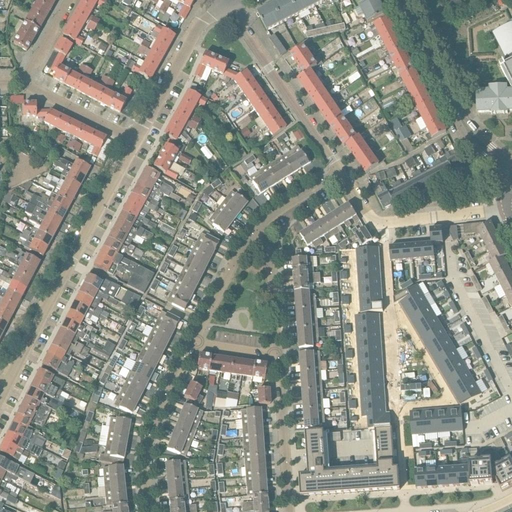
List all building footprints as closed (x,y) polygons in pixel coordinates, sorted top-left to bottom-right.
[(50,12),(53,6),(55,2),(52,0),(37,0),(36,3),(50,12)] [(106,3),(101,0),(83,0),(81,3),(93,10),(96,5),(102,8),(106,3)] [(178,17),(184,21),(195,0),(180,0),(178,4),(184,8),(178,17)] [(283,24),(299,15),(291,0),(285,0),(274,6),(283,24)] [(291,0),(299,15),(315,7),(311,0),(291,0)] [(386,15),(378,0),(373,0),(372,1),(359,8),(367,25),(386,15)] [(460,11),(454,0),(452,0),(449,2),(454,13),(460,11)] [(454,0),(460,11),(464,8),(459,0),(454,0)] [(159,12),(165,15),(171,4),(165,1),(159,12)] [(36,3),(30,14),(44,22),(50,12),(36,3)] [(81,3),(75,14),(87,21),(90,23),(93,17),(90,16),(93,10),(81,3)] [(267,32),(283,24),(274,6),(258,14),(267,32)] [(30,14),(24,24),(38,32),(44,22),(30,14)] [(75,14),(69,25),(81,32),(87,21),(75,14)] [(379,36),(379,37),(393,30),(388,18),(373,26),(375,30),(371,32),(375,38),(379,36)] [(511,20),(510,21),(511,24),(496,32),(511,62),(511,20)] [(97,27),(90,23),(86,29),(93,32),(97,27)] [(24,24),(18,34),(32,42),(38,32),(24,24)] [(63,37),(81,47),(84,41),(78,37),(81,32),(69,25),(63,37)] [(156,41),(168,48),(174,37),(156,27),(153,32),(159,36),(156,41)] [(380,48),(381,49),(384,47),(399,40),(393,30),(379,37),(383,45),(380,46),(381,48),(380,48)] [(18,34),(12,45),(27,53),(32,42),(18,34)] [(72,47),(61,40),(60,40),(54,51),(59,54),(57,59),(62,63),(65,58),(66,58),(72,47)] [(399,40),(384,47),(390,58),(404,50),(399,40)] [(140,47),(147,51),(150,45),(144,41),(140,47)] [(150,52),(162,59),(168,48),(156,41),(150,52)] [(298,65),(311,56),(304,46),(291,56),(298,65)] [(137,53),(144,57),(147,51),(140,47),(137,53)] [(395,68),(409,61),(404,50),(390,58),(395,68)] [(144,63),(156,70),(162,59),(150,52),(144,63)] [(205,69),(210,71),(216,59),(204,54),(194,77),(201,80),(205,69)] [(305,75),(311,71),(318,66),(316,64),(311,56),(298,65),(305,75)] [(64,85),(71,73),(60,68),(62,63),(57,59),(51,71),(56,73),(53,79),(64,85)] [(210,71),(222,76),(225,71),(227,64),(216,59),(210,71)] [(380,61),(363,68),(366,75),(383,68),(380,61)] [(396,80),(397,80),(400,79),(415,72),(409,61),(395,68),(397,72),(394,73),(397,79),(396,80)] [(511,111),(511,62),(506,66),(503,61),(502,62),(503,62),(499,64),(501,68),(511,90),(511,92),(507,92),(507,87),(490,88),(491,92),(477,93),(478,114),(492,113),(492,115),(508,114),(508,112),(511,111)] [(138,74),(149,81),(150,81),(156,70),(144,63),(141,69),(130,63),(127,68),(131,71),(138,74)] [(77,73),(83,76),(86,68),(81,65),(77,73)] [(83,76),(89,78),(92,71),(86,68),(83,76)] [(225,71),(222,76),(229,79),(232,73),(225,71)] [(298,79),(305,89),(318,80),(314,75),(311,71),(305,75),(298,79)] [(246,72),(240,76),(233,80),(232,81),(239,91),(253,81),(246,72)] [(415,72),(400,79),(406,89),(420,82),(415,72)] [(64,85),(75,91),(81,79),(71,73),(64,85)] [(105,88),(109,80),(103,77),(99,85),(105,88)] [(75,91),(86,97),(92,85),(81,79),(75,91)] [(109,80),(105,88),(111,91),(115,83),(109,80)] [(305,89),(311,99),(324,90),(323,88),(322,86),(318,80),(305,89)] [(239,91),(245,100),(259,90),(253,81),(239,91)] [(411,99),(425,92),(420,82),(406,89),(411,99)] [(86,97),(98,102),(104,91),(98,87),(92,85),(86,97)] [(120,114),(126,102),(132,92),(125,89),(123,94),(120,99),(115,96),(109,108),(120,114)] [(252,110),(266,100),(259,90),(245,100),(252,110)] [(317,108),(331,99),(326,92),(324,90),(311,99),(317,108)] [(109,108),(115,96),(112,95),(110,94),(104,91),(98,102),(109,108)] [(183,103),(194,109),(197,104),(204,108),(207,102),(196,96),(189,92),(183,103)] [(412,111),(416,109),(430,102),(425,92),(411,99),(406,101),(409,107),(412,106),(414,108),(411,109),(412,111)] [(324,118),(337,109),(336,107),(335,105),(331,99),(317,108),(324,118)] [(252,110),(258,119),(272,109),(266,100),(252,110)] [(421,120),(436,112),(430,102),(416,109),(421,120)] [(176,114),(188,121),(194,109),(183,103),(176,114)] [(36,118),(41,118),(45,112),(36,111),(36,105),(23,105),(23,118),(36,118)] [(258,119),(265,129),(279,119),(272,109),(258,119)] [(330,127),(344,118),(339,111),(337,109),(324,118),(330,127)] [(44,122),(43,124),(49,127),(55,129),(61,117),(49,112),(45,112),(41,118),(42,118),(41,121),(44,122)] [(421,120),(426,129),(441,122),(436,112),(421,120)] [(170,126),(181,133),(188,121),(176,114),(170,126)] [(55,129),(66,135),(72,123),(61,117),(55,129)] [(191,122),(198,126),(201,121),(194,117),(191,122)] [(337,137),(351,128),(344,118),(330,127),(337,137)] [(396,118),(390,122),(395,131),(401,127),(396,118)] [(271,137),(272,139),(286,129),(279,119),(265,129),(267,131),(268,132),(271,137)] [(188,128),(195,132),(198,126),(191,122),(188,128)] [(432,140),(438,136),(446,133),(441,122),(426,129),(428,133),(424,135),(428,142),(432,140)] [(66,135),(77,140),(83,128),(72,123),(66,135)] [(176,143),(176,142),(181,133),(170,126),(164,136),(169,140),(166,146),(172,148),(175,142),(176,143)] [(47,132),(48,130),(42,127),(41,127),(38,134),(44,137),(47,132)] [(402,143),(407,139),(412,137),(406,127),(402,129),(396,132),(402,143)] [(77,140),(89,146),(95,134),(83,128),(77,140)] [(243,140),(251,134),(246,128),(239,133),(243,140)] [(346,146),(357,138),(351,128),(337,137),(344,147),(346,146)] [(95,149),(90,159),(95,162),(106,139),(95,134),(89,146),(95,149)] [(55,142),(62,145),(65,138),(59,135),(55,142)] [(353,155),(366,146),(360,137),(357,138),(346,146),(353,155)] [(409,154),(414,151),(407,139),(402,143),(409,154)] [(66,148),(72,151),(76,143),(70,140),(66,148)] [(441,150),(445,148),(441,141),(437,143),(441,150)] [(172,148),(182,154),(186,147),(176,142),(176,143),(175,142),(172,148)] [(72,151),(78,154),(82,146),(76,143),(72,151)] [(192,160),(182,154),(172,148),(166,146),(160,157),(171,163),(175,166),(178,160),(189,166),(192,160)] [(353,155),(359,164),(373,155),(366,146),(353,155)] [(432,156),(436,154),(431,146),(428,149),(432,156)] [(290,153),(300,170),(311,163),(308,159),(306,160),(298,148),(290,153)] [(428,158),(432,156),(428,149),(424,151),(428,158)] [(292,175),(300,170),(290,153),(282,158),(292,175)] [(448,163),(454,174),(464,169),(458,156),(451,159),(448,154),(444,156),(448,163)] [(359,164),(366,174),(379,165),(373,155),(359,164)] [(178,176),(168,170),(171,163),(160,157),(154,168),(165,175),(165,176),(175,182),(178,176)] [(55,162),(85,178),(90,169),(76,161),(73,166),(57,158),(55,162)] [(284,180),(292,175),(282,158),(273,163),(284,180)] [(413,168),(417,166),(412,158),(409,161),(413,168)] [(250,172),(255,168),(252,164),(249,159),(244,163),(250,172)] [(409,170),(413,168),(409,161),(405,163),(409,170)] [(455,176),(454,174),(448,163),(442,165),(440,161),(436,163),(445,181),(455,176)] [(81,187),(85,178),(55,162),(54,162),(51,166),(53,167),(53,166),(63,172),(61,177),(66,179),(81,187)] [(276,185),(284,180),(273,163),(265,168),(276,185)] [(435,186),(445,181),(436,163),(431,165),(434,170),(428,173),(435,186)] [(268,190),(276,185),(265,168),(257,173),(268,190)] [(141,178),(172,195),(174,191),(157,182),(160,176),(159,176),(146,169),(141,178)] [(425,191),(435,186),(428,173),(422,176),(420,171),(416,173),(425,191)] [(258,197),(268,190),(257,173),(249,178),(257,191),(255,192),(258,197)] [(415,197),(425,191),(416,173),(412,175),(415,180),(408,183),(415,197)] [(75,197),(81,187),(66,179),(64,184),(48,176),(46,180),(45,180),(45,181),(75,197)] [(172,195),(141,178),(136,186),(156,197),(160,200),(163,195),(168,198),(178,203),(181,199),(172,195)] [(210,186),(213,191),(222,185),(218,180),(210,186)] [(71,204),(75,197),(45,181),(43,183),(54,189),(51,194),(57,197),(71,204)] [(405,202),(415,197),(408,183),(402,186),(400,181),(396,184),(405,202)] [(395,207),(405,202),(396,184),(391,186),(394,191),(388,193),(394,205),(395,207)] [(131,195),(156,209),(158,207),(159,205),(153,202),(156,197),(136,186),(131,195)] [(384,211),(394,205),(388,193),(385,187),(381,189),(383,194),(377,197),(384,211)] [(6,194),(13,196),(25,191),(19,188),(6,194)] [(201,193),(205,196),(210,191),(206,188),(201,193)] [(225,200),(241,212),(248,202),(244,199),(242,201),(231,193),(225,200)] [(4,199),(10,202),(13,196),(6,194),(4,199)] [(164,213),(156,209),(131,195),(127,204),(147,215),(150,211),(154,213),(155,212),(163,216),(164,213)] [(66,213),(71,204),(57,197),(54,202),(43,196),(41,200),(66,213)] [(62,222),(66,213),(41,200),(38,198),(36,202),(42,206),(40,210),(42,211),(62,222)] [(235,220),(241,212),(225,200),(219,208),(235,220)] [(192,212),(197,214),(202,205),(197,202),(192,212)] [(122,213),(143,225),(155,231),(157,227),(144,220),(147,215),(127,204),(122,213)] [(355,224),(360,221),(349,205),(341,210),(349,222),(353,220),(355,224)] [(229,227),(235,220),(219,208),(214,215),(229,227)] [(352,226),(349,222),(341,210),(333,215),(341,228),(345,226),(347,229),(352,226)] [(57,231),(62,222),(42,211),(39,216),(34,213),(32,218),(57,231)] [(185,213),(181,211),(176,219),(182,222),(186,214),(185,213)] [(117,222),(151,240),(153,236),(140,229),(143,225),(122,213),(117,222)] [(222,237),(229,227),(214,215),(208,223),(219,232),(218,234),(222,237)] [(337,230),(341,228),(333,215),(324,220),(335,237),(339,234),(337,230)] [(52,240),(57,231),(32,218),(30,222),(36,225),(33,230),(52,240)] [(331,239),(335,237),(324,220),(317,225),(325,238),(329,236),(331,239)] [(112,231),(127,239),(129,234),(149,244),(151,240),(117,222),(112,231)] [(482,224),(463,226),(464,236),(478,234),(482,241),(496,234),(490,223),(483,227),(482,224)] [(321,240),(325,238),(317,225),(309,230),(319,247),(323,244),(321,240)] [(457,227),(449,228),(449,233),(454,242),(458,240),(457,227)] [(436,229),(430,230),(431,241),(431,244),(431,245),(433,244),(443,243),(442,229),(436,229),(436,228),(436,229)] [(48,249),(52,240),(33,230),(31,234),(20,229),(18,233),(48,249)] [(367,249),(374,249),(370,243),(372,241),(364,229),(359,233),(355,236),(363,248),(366,246),(367,249)] [(315,249),(319,247),(309,230),(298,237),(301,242),(303,240),(308,248),(312,245),(315,249)] [(107,240),(142,258),(144,253),(124,243),(127,239),(112,231),(107,240)] [(48,249),(18,233),(17,232),(12,242),(43,258),(48,249)] [(196,243),(213,252),(218,243),(201,234),(196,243)] [(496,234),(482,241),(488,252),(501,245),(496,234)] [(139,262),(142,258),(107,240),(103,249),(123,259),(126,254),(139,262)] [(338,246),(341,250),(350,245),(347,240),(338,246)] [(209,260),(213,252),(196,243),(192,251),(209,260)] [(427,244),(423,245),(424,260),(435,259),(433,244),(431,245),(431,244),(428,244),(427,244)] [(417,245),(412,246),(413,261),(424,260),(423,245),(417,245)] [(501,245),(488,252),(493,262),(498,260),(498,261),(503,258),(507,256),(501,245)] [(395,247),(390,248),(391,262),(402,262),(401,246),(396,247),(395,247)] [(406,246),(401,246),(402,262),(413,261),(412,246),(407,246),(406,246)] [(378,248),(374,249),(367,249),(362,250),(356,250),(357,263),(379,261),(378,248)] [(98,257),(125,271),(130,263),(123,259),(103,249),(98,257)] [(205,269),(209,260),(192,251),(188,260),(205,269)] [(10,259),(35,272),(40,263),(20,253),(17,257),(12,255),(10,259)] [(469,253),(464,255),(467,262),(472,260),(469,253)] [(121,275),(123,271),(98,257),(93,266),(107,274),(108,274),(113,277),(115,272),(121,275)] [(294,270),(308,269),(314,268),(313,258),(308,259),(293,260),(294,270)] [(493,262),(489,264),(494,276),(508,269),(503,258),(498,261),(498,260),(493,262)] [(31,281),(35,272),(10,259),(8,263),(14,266),(12,271),(31,281)] [(201,277),(205,269),(188,260),(184,269),(201,277)] [(472,260),(467,262),(471,269),(476,267),(472,260)] [(357,263),(358,276),(380,274),(379,261),(357,263)] [(130,262),(130,263),(125,271),(125,272),(132,276),(127,286),(143,294),(149,284),(153,275),(130,262)] [(196,286),(201,277),(184,269),(179,277),(196,286)] [(294,281),(320,279),(320,274),(309,275),(308,269),(294,270),(294,281)] [(511,276),(508,269),(494,276),(500,286),(511,280),(511,276)] [(31,281),(12,271),(11,270),(8,275),(0,270),(0,276),(26,290),(31,281)] [(381,287),(380,274),(358,276),(359,288),(381,287)] [(22,299),(26,290),(0,276),(0,281),(9,287),(7,291),(22,299)] [(83,285),(111,298),(117,287),(103,280),(102,283),(88,276),(83,285)] [(475,276),(470,279),(474,286),(478,284),(475,276)] [(192,293),(196,286),(179,277),(175,285),(192,293)] [(295,292),(310,291),(309,285),(321,284),(320,279),(294,281),(295,292)] [(511,280),(500,286),(505,296),(511,292),(511,280)] [(478,284),(474,286),(478,293),(482,291),(478,284)] [(118,302),(111,298),(83,285),(79,294),(99,304),(102,300),(116,307),(118,302)] [(171,294),(188,303),(192,293),(175,285),(171,294)] [(394,299),(394,306),(398,304),(401,302),(405,308),(424,297),(417,286),(417,285),(394,299)] [(382,299),(381,287),(359,288),(360,301),(382,299)] [(0,299),(17,308),(22,299),(7,291),(5,296),(0,293),(0,299)] [(296,302),(315,300),(315,296),(310,296),(310,291),(295,292),(296,302)] [(511,292),(505,296),(501,299),(506,310),(511,308),(511,292)] [(74,303),(107,319),(109,315),(97,309),(99,304),(79,294),(74,303)] [(171,294),(166,303),(183,311),(188,303),(171,294)] [(127,307),(134,311),(141,298),(133,295),(127,307)] [(424,297),(405,308),(411,319),(430,308),(424,297)] [(486,298),(481,300),(485,308),(490,305),(486,298)] [(0,310),(12,317),(17,308),(0,299),(0,310)] [(360,314),(383,312),(382,299),(360,301),(360,314)] [(297,311),(317,310),(316,300),(315,300),(296,302),(297,311)] [(105,319),(107,319),(74,303),(69,312),(84,319),(97,326),(100,320),(104,322),(105,319)] [(490,305),(485,308),(489,315),(493,312),(490,305)] [(430,308),(411,319),(417,330),(437,319),(430,308)] [(0,321),(8,326),(12,317),(0,310),(0,321)] [(297,321),(317,320),(317,310),(297,311),(297,321)] [(65,321),(95,336),(97,332),(85,325),(82,324),(84,319),(69,312),(65,321)] [(157,321),(174,330),(179,321),(167,315),(166,315),(161,312),(157,321)] [(377,315),(355,317),(356,330),(378,328),(377,315)] [(502,317),(498,319),(502,326),(506,324),(502,317)] [(437,319),(417,330),(424,341),(443,329),(437,319)] [(298,331),(318,329),(317,320),(297,321),(298,331)] [(93,340),(95,336),(65,321),(60,329),(78,338),(81,334),(93,340)] [(170,339),(174,330),(157,321),(152,330),(170,339)] [(506,324),(502,326),(505,333),(510,331),(506,324)] [(124,337),(129,339),(134,331),(129,328),(124,337)] [(379,341),(378,328),(356,330),(357,343),(379,341)] [(56,338),(87,355),(89,351),(76,343),(78,338),(60,329),(56,338)] [(299,340),(318,339),(319,339),(318,329),(298,331),(299,340)] [(443,329),(424,341),(430,352),(449,340),(443,329)] [(166,347),(170,339),(152,330),(148,338),(166,347)] [(85,359),(87,355),(56,338),(51,347),(69,357),(72,352),(85,359)] [(162,355),(166,347),(148,338),(144,346),(162,355)] [(299,350),(314,349),(314,344),(319,343),(318,339),(299,340),(299,350)] [(449,340),(430,352),(437,363),(456,351),(449,340)] [(358,355),(380,354),(379,341),(357,343),(358,355)] [(114,346),(111,345),(106,353),(108,354),(110,356),(115,347),(114,346)] [(157,364),(162,355),(144,346),(139,355),(157,364)] [(46,356),(72,369),(74,365),(69,362),(71,358),(69,357),(51,347),(46,356)] [(106,359),(108,354),(106,353),(100,350),(94,347),(92,352),(106,359)] [(456,351),(437,363),(443,373),(462,362),(456,351)] [(301,364),(320,363),(320,353),(300,354),(301,364)] [(380,354),(358,355),(359,368),(381,366),(380,354)] [(153,373),(157,364),(139,355),(135,364),(153,373)] [(42,365),(55,372),(55,373),(56,373),(67,378),(68,378),(69,379),(72,373),(73,374),(74,370),(72,369),(46,356),(42,365)] [(197,370),(210,372),(212,357),(199,356),(197,370)] [(210,372),(219,374),(222,359),(212,357),(210,372)] [(219,374),(230,375),(233,361),(222,359),(219,374)] [(230,375),(241,377),(244,362),(233,361),(230,375)] [(241,377),(252,379),(254,364),(244,362),(241,377)] [(462,362),(443,373),(449,384),(469,373),(462,362)] [(301,374),(321,372),(320,363),(301,364),(301,374)] [(149,381),(153,373),(135,364),(131,372),(149,381)] [(264,380),(265,372),(266,366),(254,364),(252,379),(264,380)] [(382,379),(381,366),(359,368),(360,380),(382,379)] [(35,380),(60,392),(65,383),(54,378),(54,377),(53,377),(39,371),(35,380)] [(145,390),(149,381),(131,372),(127,381),(145,390)] [(302,383),(322,381),(321,372),(301,374),(302,383)] [(469,373),(449,384),(456,395),(475,384),(469,373)] [(360,393),(383,391),(382,379),(360,380),(360,393)] [(62,393),(60,392),(35,380),(30,389),(57,402),(62,393)] [(140,398),(145,390),(127,381),(122,389),(140,398)] [(303,393),(322,392),(322,381),(302,383),(303,393)] [(184,398),(195,403),(202,389),(192,384),(184,398)] [(475,384),(456,395),(462,406),(461,406),(461,407),(482,395),(475,384)] [(94,396),(99,398),(102,390),(97,388),(94,396)] [(26,398),(51,410),(62,415),(66,407),(57,402),(30,389),(26,398)] [(118,397),(136,407),(140,398),(122,389),(118,397)] [(258,406),(270,405),(269,390),(256,391),(258,406)] [(383,404),(383,391),(360,393),(361,405),(383,404)] [(303,402),(323,401),(322,392),(303,393),(303,402)] [(119,409),(132,415),(136,407),(118,397),(114,406),(118,408),(118,409),(119,409)] [(481,415),(506,403),(504,397),(478,408),(481,415)] [(26,398),(21,407),(17,416),(31,423),(43,428),(47,419),(51,410),(26,398)] [(214,408),(225,409),(226,400),(216,399),(214,408)] [(236,408),(238,400),(227,399),(226,400),(225,409),(236,408)] [(304,411),(324,410),(323,401),(303,402),(304,411)] [(384,416),(383,404),(361,405),(362,418),(368,418),(368,417),(384,416)] [(181,416),(199,423),(203,413),(185,406),(181,416)] [(460,410),(448,411),(450,433),(463,432),(462,423),(462,422),(462,413),(461,408),(460,408),(460,410)] [(241,421),(261,420),(260,410),(241,411),(241,421)] [(305,421),(325,419),(324,410),(304,411),(305,421)] [(448,411),(436,412),(437,434),(450,433),(448,411)] [(411,412),(410,412),(410,417),(412,436),(425,435),(423,413),(411,414),(411,412)] [(436,412),(423,413),(425,435),(437,434),(436,412)] [(390,415),(384,416),(368,417),(368,418),(368,431),(370,431),(375,430),(391,429),(390,415)] [(12,425),(46,441),(48,437),(29,427),(31,423),(17,416),(12,425)] [(196,431),(199,423),(181,416),(177,424),(196,431)] [(109,428),(129,432),(131,420),(125,419),(125,421),(111,418),(109,428)] [(305,431),(325,429),(325,419),(305,421),(305,431)] [(242,431),(262,430),(261,420),(241,421),(242,431)] [(174,433),(192,440),(196,431),(177,424),(174,433)] [(41,450),(46,441),(12,425),(8,434),(33,446),(41,450)] [(107,437),(127,441),(129,432),(109,428),(107,437)] [(391,429),(375,430),(376,447),(378,465),(381,465),(381,470),(370,470),(356,471),(342,472),(328,473),(325,474),(327,470),(325,448),(324,432),(306,433),(307,449),(309,475),(314,474),(315,496),(330,495),(344,494),(358,493),(372,492),(386,491),(400,490),(398,468),(394,469),(394,464),(393,446),(392,429),(391,429)] [(243,440),(262,439),(262,430),(242,431),(236,432),(236,439),(242,438),(243,440)] [(170,441),(189,449),(192,440),(174,433),(170,441)] [(3,443),(29,456),(31,451),(30,450),(33,446),(8,434),(3,443)] [(106,447),(125,451),(127,441),(107,437),(106,447)] [(243,450),(263,448),(262,439),(243,440),(243,450)] [(501,440),(493,443),(499,454),(506,450),(501,440)] [(167,451),(185,458),(189,449),(170,441),(167,451)] [(84,455),(97,453),(98,447),(98,446),(82,448),(83,444),(77,442),(74,453),(84,456),(84,455)] [(27,460),(29,456),(3,443),(0,448),(0,452),(12,458),(12,459),(13,459),(19,462),(21,457),(27,460)] [(118,461),(123,462),(125,451),(106,447),(104,456),(100,456),(99,463),(113,465),(117,464),(118,461)] [(244,459),(264,458),(263,448),(243,450),(244,459)] [(62,458),(68,461),(71,453),(65,450),(62,458)] [(0,470),(17,479),(22,469),(11,464),(0,458),(0,470)] [(245,468),(264,467),(264,458),(244,459),(245,468)] [(469,463),(469,467),(470,486),(493,484),(493,480),(495,480),(497,483),(498,484),(501,490),(509,486),(510,485),(511,484),(511,461),(511,459),(502,463),(503,463),(502,463),(502,464),(499,466),(499,465),(498,465),(492,468),(491,461),(482,461),(482,462),(478,462),(477,462),(469,462),(469,463)] [(56,467),(64,471),(67,465),(59,461),(56,467)] [(166,474),(186,472),(185,462),(165,464),(166,474)] [(447,466),(437,467),(438,488),(443,488),(444,488),(449,487),(448,469),(447,466)] [(103,479),(123,477),(122,467),(102,469),(103,479)] [(245,478),(265,476),(264,467),(245,468),(245,478)] [(436,467),(426,468),(427,489),(433,488),(433,489),(433,488),(438,488),(436,467)] [(469,467),(458,468),(459,486),(465,486),(465,487),(465,486),(470,486),(469,467)] [(415,469),(416,485),(416,489),(422,489),(422,490),(422,489),(427,489),(426,468),(415,469)] [(458,468),(448,469),(449,487),(454,487),(455,487),(454,487),(459,486),(458,468)] [(15,483),(17,479),(0,470),(0,481),(7,485),(9,486),(11,481),(15,483)] [(53,479),(59,482),(63,472),(58,470),(53,479)] [(167,483),(187,481),(186,472),(166,474),(167,483)] [(246,488),(266,486),(265,476),(245,478),(246,488)] [(104,488),(124,486),(123,477),(103,479),(104,488)] [(0,492),(15,500),(17,496),(5,490),(7,485),(0,481),(0,492)] [(168,493),(188,490),(187,481),(167,483),(168,493)] [(50,496),(61,501),(60,488),(55,486),(50,496)] [(105,498),(125,496),(124,486),(104,488),(105,498)] [(252,497),(266,496),(266,486),(246,488),(247,497),(252,497)] [(169,503),(183,501),(189,501),(188,490),(168,493),(169,503)] [(0,497),(13,504),(15,500),(0,492),(0,497)] [(111,507),(126,505),(125,496),(105,498),(106,507),(111,507)] [(242,509),(267,507),(266,496),(252,497),(253,503),(241,504),(242,509)] [(170,511),(187,511),(196,511),(196,506),(184,507),(183,501),(169,503),(170,511)]
